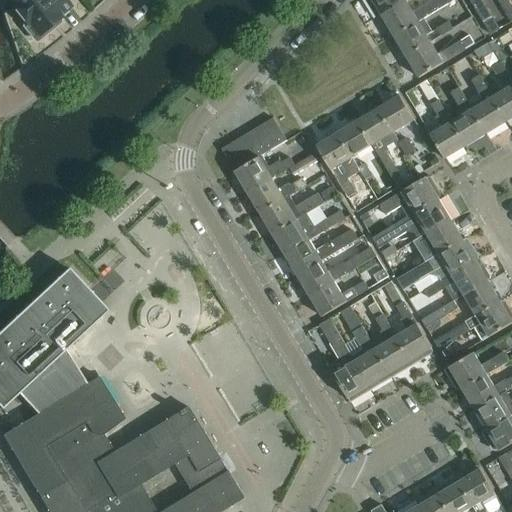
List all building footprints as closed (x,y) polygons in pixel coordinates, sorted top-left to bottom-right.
[(11,0),(16,5),(13,7),(28,26),(26,27),(26,30),(34,40),(40,41),(51,32),(51,30),(50,28),(62,18),(60,16),(71,7),(64,0),(11,0)] [(367,0),(373,9),(375,10),(377,8),(382,17),(408,2),(410,0),(367,0)] [(382,17),(379,19),(385,30),(388,28),(394,38),(425,20),(425,19),(456,0),(433,0),(414,12),(408,2),(382,17)] [(469,0),(491,35),(500,30),(482,0),(469,0)] [(511,6),(508,0),(504,0),(500,3),(511,23),(511,22),(511,6)] [(425,20),(394,38),(407,59),(431,44),(426,36),(432,32),(425,20)] [(450,21),(436,29),(441,38),(455,30),(450,21)] [(470,36),(461,41),(466,50),(476,45),(470,36)] [(431,44),(407,59),(418,79),(443,64),(466,50),(461,41),(438,55),(431,44)] [(489,43),(475,52),(480,61),(494,52),(489,43)] [(499,64),(492,67),(500,81),(510,76),(502,62),(499,64)] [(481,75),(472,81),(479,93),(488,87),(481,75)] [(422,84),(420,85),(432,105),(439,101),(427,81),(422,84)] [(511,86),(494,98),(492,99),(507,124),(511,120),(511,86)] [(471,106),(469,107),(486,136),(507,124),(492,99),(494,98),(488,87),(479,93),(483,99),(471,106)] [(460,88),(451,93),(464,115),(452,122),(451,123),(466,148),(486,136),(469,107),(471,106),(460,88)] [(400,96),(378,109),(393,134),(394,133),(415,121),(400,96)] [(439,101),(432,105),(439,117),(446,112),(439,101)] [(378,109),(357,122),(372,146),(373,146),(399,188),(406,183),(388,152),(390,151),(388,148),(399,141),(394,133),(393,134),(378,109)] [(452,122),(446,112),(439,117),(437,118),(443,128),(431,135),(445,160),(446,160),(466,148),(451,123),(452,122)] [(273,120),(263,126),(277,148),(287,141),(274,119),(273,120)] [(357,122),(337,134),(351,159),(353,158),(372,146),(357,122)] [(263,126),(253,132),(267,154),(277,148),(263,126)] [(253,132),(243,138),(257,160),(262,156),(267,154),(253,132)] [(317,146),(331,171),(339,183),(348,177),(344,171),(356,164),(353,158),(351,159),(337,134),(317,146)] [(243,138),(233,144),(246,166),(257,160),(243,138)] [(408,138),(399,143),(407,157),(416,152),(408,138)] [(224,149),(222,151),(235,172),(246,166),(233,144),(224,149)] [(295,166),(290,169),(294,175),(319,161),(315,155),(295,166)] [(235,172),(235,173),(248,195),(273,179),(290,169),(295,166),(291,158),(282,163),(281,161),(269,168),(262,156),(257,160),(246,166),(235,172)] [(367,164),(359,169),(367,181),(375,176),(367,164)] [(348,177),(339,183),(348,198),(358,193),(348,177)] [(273,179),(248,195),(260,215),(291,197),(308,186),(303,178),(291,185),(290,183),(279,190),(273,179)] [(402,193),(380,206),(386,215),(402,206),(408,218),(415,214),(415,213),(439,199),(438,199),(441,197),(442,195),(436,186),(434,186),(432,187),(426,178),(402,193)] [(333,187),(322,194),(327,203),(338,195),(333,187)] [(291,197),(260,215),(272,235),(297,220),(308,214),(317,209),(325,204),(319,194),(296,207),(291,197)] [(408,218),(374,239),(380,249),(409,232),(416,233),(419,239),(427,234),(451,220),(439,199),(415,213),(415,214),(408,218)] [(342,211),(328,220),(332,228),(347,219),(342,211)] [(297,220),(272,235),(285,256),(310,241),(332,228),(328,220),(316,227),(308,214),(297,220)] [(369,214),(361,218),(367,227),(374,223),(369,214)] [(419,239),(396,252),(400,261),(410,256),(421,248),(432,242),(439,254),(463,240),(451,220),(427,234),(419,239)] [(310,241),(285,256),(297,277),(322,261),(359,239),(354,231),(352,230),(316,252),(310,241)] [(416,267),(398,279),(405,290),(430,275),(439,276),(442,281),(476,261),(476,260),(478,259),(479,257),(473,247),(471,247),(468,248),(463,240),(439,254),(430,259),(416,267)] [(322,261),(297,277),(310,297),(335,282),(377,257),(372,248),(345,264),(343,264),(329,272),(322,261)] [(442,281),(425,291),(429,299),(446,289),(448,291),(455,288),(461,298),(464,296),(488,282),(491,280),(491,278),(486,268),(484,268),(481,270),(476,261),(442,281)] [(189,408),(115,454),(105,436),(126,421),(101,378),(88,386),(66,351),(108,311),(69,269),(0,332),(0,405),(2,408),(20,393),(39,415),(3,437),(49,511),(223,511),(244,499),(227,472),(220,460),(211,444),(189,408)] [(385,269),(374,276),(379,284),(389,277),(385,269)] [(365,281),(351,289),(356,297),(370,289),(365,281)] [(335,282),(310,297),(322,318),(347,303),(335,282)] [(393,282),(385,287),(397,307),(404,302),(393,282)] [(488,282),(464,296),(476,316),(500,302),(488,282)] [(442,309),(422,320),(427,328),(447,316),(459,309),(454,301),(442,309)] [(376,302),(369,307),(377,319),(376,320),(383,331),(381,332),(387,343),(377,350),(375,350),(390,374),(390,373),(392,376),(394,376),(403,370),(404,368),(403,366),(410,361),(396,338),(397,337),(384,315),(376,302)] [(397,337),(396,338),(410,361),(411,361),(412,363),(415,364),(424,358),(425,356),(423,353),(431,349),(417,325),(404,302),(397,307),(404,319),(402,320),(408,331),(397,337)] [(476,316),(454,329),(459,338),(476,328),(483,342),(489,338),(511,323),(511,312),(511,310),(508,309),(506,311),(500,302),(476,316)] [(351,307),(341,313),(364,350),(352,357),(370,386),(372,388),(374,388),(383,383),(384,381),(382,378),(390,374),(375,350),(377,350),(351,307)] [(330,321),(320,327),(340,361),(329,367),(349,399),(349,398),(351,401),(353,401),(362,395),(363,393),(362,391),(370,386),(352,357),(330,321)] [(454,329),(435,341),(440,350),(459,338),(454,329)] [(449,368),(445,371),(452,382),(455,383),(457,381),(462,389),(487,375),(510,361),(505,354),(505,353),(493,360),(482,366),(474,353),(449,368)] [(487,375),(462,389),(474,410),(507,391),(507,392),(511,388),(511,378),(506,381),(506,380),(494,387),(487,375)] [(507,391),(474,410),(486,431),(511,416),(511,415),(511,399),(511,400),(507,392),(507,391)] [(484,432),(483,435),(489,444),(491,445),(494,443),(499,452),(511,443),(511,417),(511,416),(486,431),(484,432)] [(511,460),(508,453),(499,458),(499,459),(511,480),(511,501),(508,504),(511,508),(510,509),(511,511),(511,460)] [(467,478),(459,483),(474,508),(476,511),(488,511),(483,502),(496,495),(481,470),(480,471),(478,468),(475,468),(466,473),(466,476),(467,478)] [(447,491),(438,496),(448,511),(467,511),(474,508),(459,483),(457,481),(455,480),(446,486),(445,488),(447,491)] [(448,511),(438,496),(418,508),(420,511),(448,511)]
